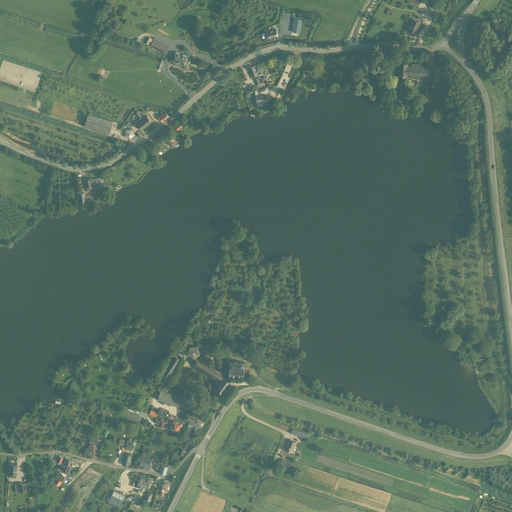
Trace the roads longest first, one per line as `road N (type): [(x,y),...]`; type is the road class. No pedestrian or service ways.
road 1 (unclassified): [(0,141),(91,169),(263,51),(439,47)]
road 2 (unclassified): [(503,448),(480,457),(452,453),(253,389),(228,403),(203,445)]
road 3 (unclassified): [(511,332),(489,114),(468,68)]
road 4 (track): [(270,392),(314,391),(477,446),(500,430)]
road 5 (unclassified): [(203,445),(166,476),(56,452),(16,455)]
road 6 (track): [(213,406),(184,374),(186,362),(200,355),(236,262)]
